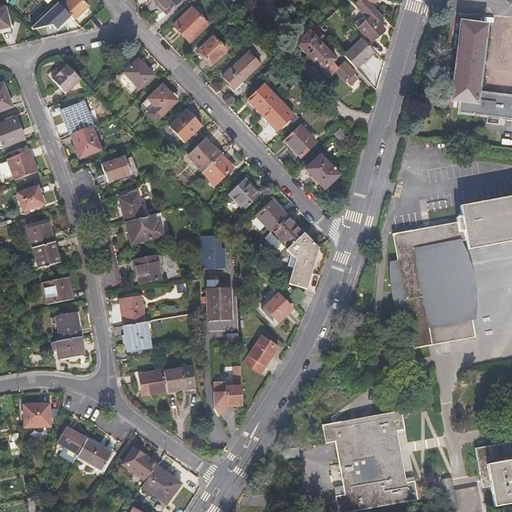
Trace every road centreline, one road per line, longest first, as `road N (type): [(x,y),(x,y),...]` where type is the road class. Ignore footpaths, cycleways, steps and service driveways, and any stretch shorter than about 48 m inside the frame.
road 1 (residential): [(14,54),(84,242),(112,402)]
road 2 (residential): [(347,242),(135,27)]
road 3 (residential): [(219,481),(298,359),(347,242)]
road 4 (residential): [(347,242),(413,0)]
road 5 (residential): [(112,402),(219,481)]
road 6 (residential): [(14,54),(135,27)]
